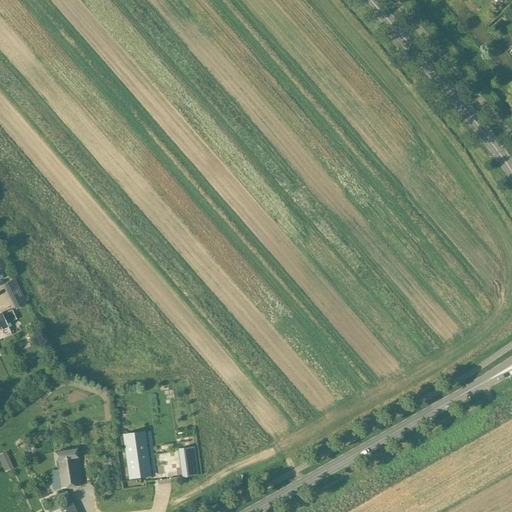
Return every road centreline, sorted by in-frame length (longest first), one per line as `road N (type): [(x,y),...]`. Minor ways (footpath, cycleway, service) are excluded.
road 1 (secondary): [(252,511),(511,367)]
road 2 (secondary): [(511,172),(371,0)]
